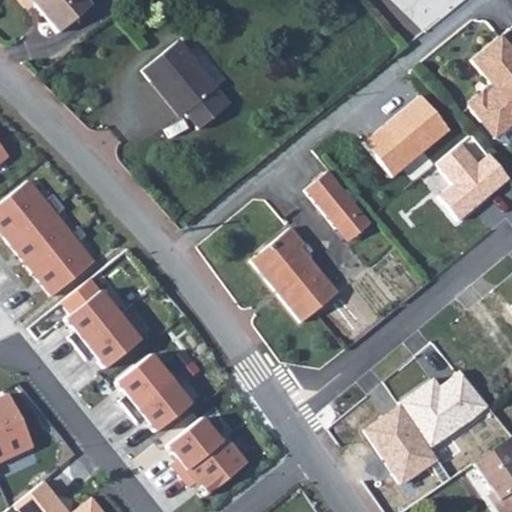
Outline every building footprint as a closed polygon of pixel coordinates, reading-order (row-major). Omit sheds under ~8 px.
[(80,0),(23,0),(55,37),(88,9),(80,0)] [(511,60),(490,35),(461,60),(487,89),(481,94),(469,93),(460,101),(460,107),(472,121),(489,140),(502,141),(511,132),(511,126),(506,120),(511,115),(511,60)] [(153,82),(183,118),(197,135),(228,109),(174,46),(139,76),(147,86),(153,82)] [(177,122),(183,118),(153,82),(147,86),(177,122)] [(417,98),(361,143),(388,178),(445,133),(417,98)] [(461,146),(438,165),(453,185),(439,196),(457,219),(508,180),(487,152),(474,162),(461,146)] [(347,244),(368,225),(326,176),(305,195),(347,244)] [(28,181),(0,203),(0,231),(51,296),(94,263),(28,181)] [(297,325),(327,297),(291,254),(297,250),(281,232),(243,264),(297,325)] [(96,291),(62,319),(73,332),(66,337),(76,349),(116,316),(96,291)] [(137,342),(116,316),(76,349),(85,361),(92,355),(103,369),(137,342)] [(148,355),(113,383),(124,396),(117,401),(127,413),(168,380),(148,355)] [(430,377),(397,400),(399,404),(427,446),(484,406),(458,370),(436,385),(430,377)] [(189,406),(168,380),(127,413),(137,425),(143,419),(155,433),(189,406)] [(0,461),(33,447),(8,393),(0,396),(0,461)] [(427,446),(399,404),(361,430),(399,486),(437,461),(427,446)] [(198,418),(164,446),(174,459),(168,464),(178,476),(218,443),(198,418)] [(511,511),(511,444),(506,437),(465,466),(498,511),(511,511)] [(220,445),(218,443),(178,476),(187,488),(194,482),(205,496),(244,464),(225,441),(220,445)] [(41,481),(10,505),(15,511),(101,511),(89,497),(71,511),(59,511),(60,511),(63,509),(41,481)]
